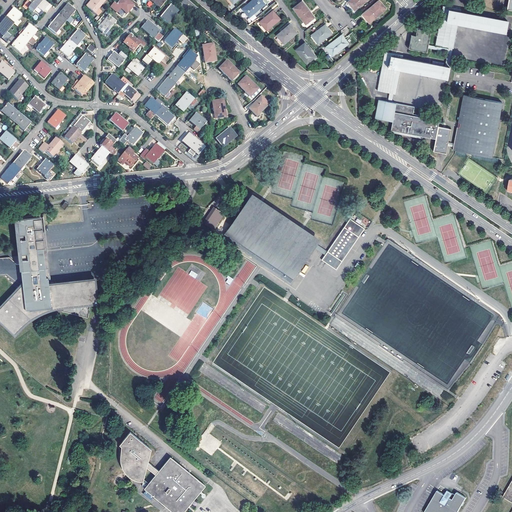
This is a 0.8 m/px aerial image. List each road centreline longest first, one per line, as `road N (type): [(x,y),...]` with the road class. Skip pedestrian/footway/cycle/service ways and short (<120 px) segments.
road 1 (residential): [(511,386),(460,449),(341,511)]
road 2 (secondary): [(0,194),(191,172)]
road 3 (secondary): [(400,161),(511,242)]
road 4 (secondary): [(511,229),(414,162),(400,161)]
road 5 (residential): [(191,172),(124,109),(96,105)]
road 6 (residential): [(96,105),(47,97),(0,45)]
